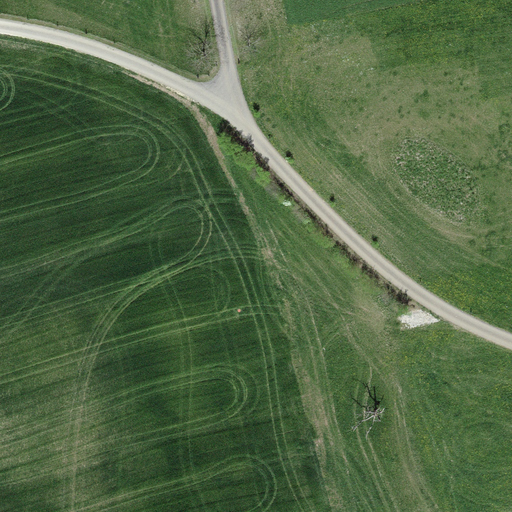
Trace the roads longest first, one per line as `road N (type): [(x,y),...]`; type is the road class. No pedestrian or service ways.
road 1 (unclassified): [(250,128),(360,244),(422,296),(511,342)]
road 2 (track): [(0,28),(153,72),(250,128)]
